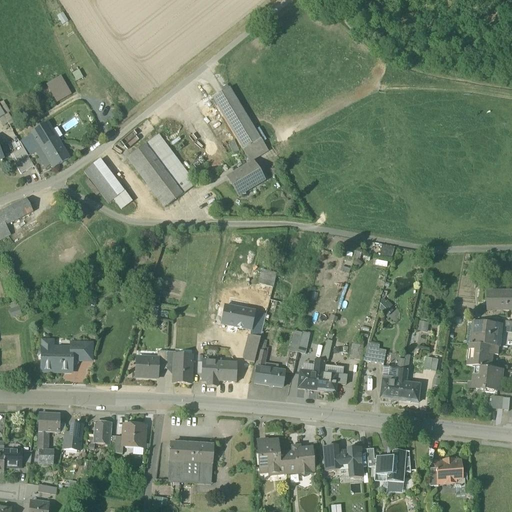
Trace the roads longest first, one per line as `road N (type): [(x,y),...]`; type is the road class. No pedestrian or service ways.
road 1 (residential): [(0,202),(51,183),(129,222),(288,224),(433,248),(511,248)]
road 2 (tertiary): [(158,400),(511,436)]
road 3 (track): [(51,183),(286,0)]
road 4 (tertiary): [(0,397),(158,400)]
